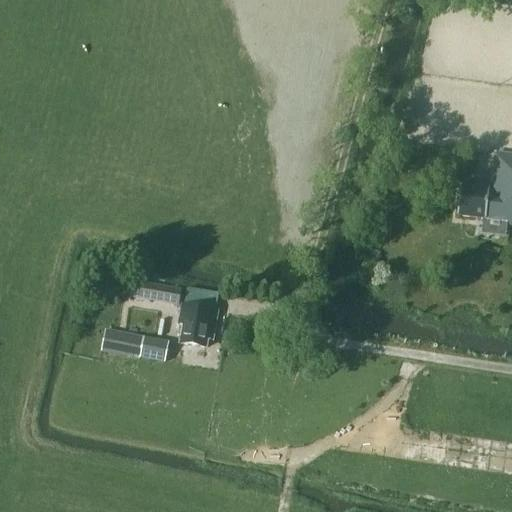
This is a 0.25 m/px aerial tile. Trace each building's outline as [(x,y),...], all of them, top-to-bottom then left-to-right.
[(511,156),(496,155),(491,192),(489,191),(460,188),(457,217),(486,221),(506,223),(505,226),(511,226),(511,156)] [(182,292),(134,282),(130,298),(178,308),(182,292)] [(215,313),(185,307),(178,345),(204,350),(206,340),(211,341),(215,313)] [(145,339),(107,331),(102,354),(140,362),(145,339)] [(169,344),(146,339),(142,360),(165,364),(169,344)]
